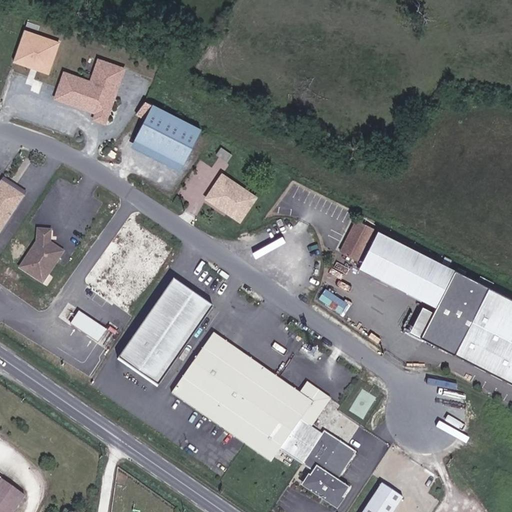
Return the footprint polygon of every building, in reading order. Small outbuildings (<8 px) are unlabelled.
[(57,44),(22,32),(12,62),(47,74),(57,44)] [(61,78),(55,100),(86,109),(88,104),(93,106),(98,107),(96,112),(94,119),(106,122),(122,67),(96,59),(89,82),(63,74),(61,78)] [(145,118),(134,140),(183,165),(201,129),(145,101),(136,114),(145,118)] [(179,172),(183,165),(134,140),(130,147),(179,172)] [(111,149),(107,155),(113,159),(116,153),(111,149)] [(206,199),(240,221),(255,198),(222,176),(206,199)] [(13,189),(25,197),(27,194),(3,179),(0,181),(13,189)] [(13,189),(0,181),(0,234),(25,197),(13,189)] [(356,220),(348,235),(352,236),(343,254),(358,261),(374,229),(356,220)] [(52,244),(52,231),(42,230),(41,243),(24,270),(45,283),(65,252),(52,244)] [(411,331),(422,336),(454,269),(378,231),(359,269),(426,300),(411,331)] [(340,252),(343,254),(352,236),(348,235),(340,252)] [(511,297),(454,269),(422,336),(511,379),(511,297)] [(159,387),(214,308),(174,281),(119,359),(159,387)] [(308,383),(301,394),(214,334),(172,395),(271,464),(280,451),(304,468),(324,435),(313,429),(333,400),(308,383)] [(329,499),(342,507),(354,489),(342,481),(359,453),(327,432),(324,435),(304,468),(313,474),(306,485),(322,495),(322,498),(322,501),(326,500),(329,499)] [(0,478),(0,511),(13,511),(25,496),(0,478)] [(368,511),(398,511),(409,497),(387,483),(368,511)] [(322,495),(306,485),(305,487),(322,498),(322,495)] [(329,499),(326,500),(341,509),(342,507),(329,499)]
